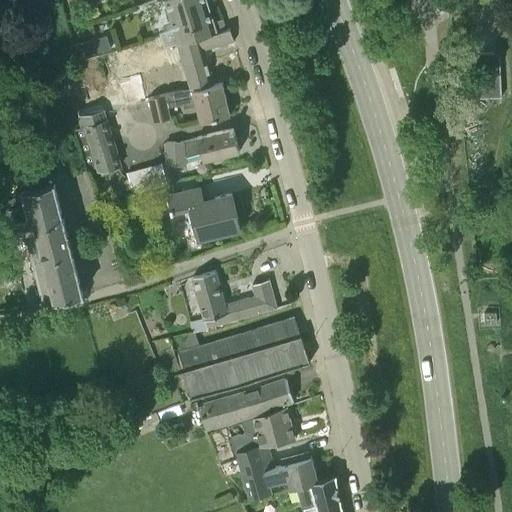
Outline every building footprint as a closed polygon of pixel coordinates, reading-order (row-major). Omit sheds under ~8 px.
[(48,0),(60,48),(72,45),(61,0),(48,0)] [(178,45),(226,29),(223,19),(214,21),(207,0),(164,0),(176,38),(164,41),(165,47),(177,43),(178,45)] [(226,29),(178,45),(190,86),(214,80),(206,49),(234,41),(229,28),(226,29)] [(72,46),(76,60),(109,50),(105,36),(72,46)] [(476,98),(502,97),(500,52),(474,53),(476,98)] [(195,100),(194,90),(184,90),(175,67),(71,91),(84,127),(76,130),(89,170),(96,168),(98,173),(120,167),(106,120),(103,111),(148,99),(154,123),(170,119),(167,107),(195,100)] [(194,90),(195,100),(201,121),(230,114),(222,83),(194,90)] [(185,165),(185,155),(202,152),(204,160),(240,151),(233,128),(197,137),(198,137),(184,141),(166,142),(167,166),(185,165)] [(7,211),(14,235),(25,232),(45,304),(83,293),(54,182),(53,183),(54,184),(21,192),(25,207),(7,211)] [(200,187),(167,195),(172,213),(190,209),(196,239),(239,229),(232,193),(203,200),(200,187)] [(192,333),(204,328),(278,307),(270,278),(253,283),(257,295),(226,304),(215,270),(193,276),(204,318),(190,322),(192,333)] [(499,319),(499,308),(486,309),(486,320),(499,319)] [(302,339),(294,316),(200,346),(198,336),(206,334),(204,328),(192,333),(170,340),(179,374),(177,377),(302,339)] [(185,402),(310,362),(302,339),(177,377),(185,402)] [(286,378),(204,405),(208,417),(201,419),(206,433),(293,401),(286,378)] [(160,419),(161,421),(183,412),(179,402),(145,417),(148,424),(160,419)] [(237,460),(269,451),(267,447),(295,439),(286,406),(242,422),(244,434),(230,438),(237,460)] [(298,487),(318,480),(312,458),(307,459),(305,454),(273,464),(269,451),(237,460),(248,501),(272,493),(270,484),(288,480),(290,489),(298,487)] [(304,511),(335,511),(342,510),(343,510),(337,474),(318,480),(298,487),(304,511)]
